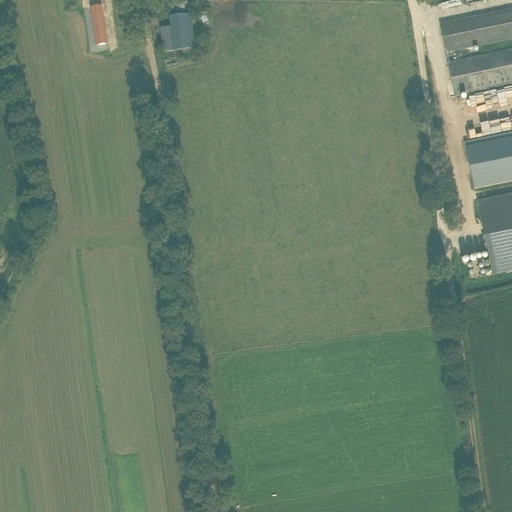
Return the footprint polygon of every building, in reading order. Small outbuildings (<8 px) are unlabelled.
[(184,4),(171,5),(171,12),(185,11),(184,4)] [(107,45),(101,7),(91,9),(97,47),(107,45)] [(511,9),(439,25),(445,54),(511,40),(511,49),(447,63),(454,97),(511,85),(511,9)] [(170,26),(160,27),(163,53),(196,51),(193,14),(169,16),(170,26)] [(511,133),(464,143),(474,189),(511,181),(511,133)] [(492,275),(511,271),(511,194),(477,202),(492,275)]
